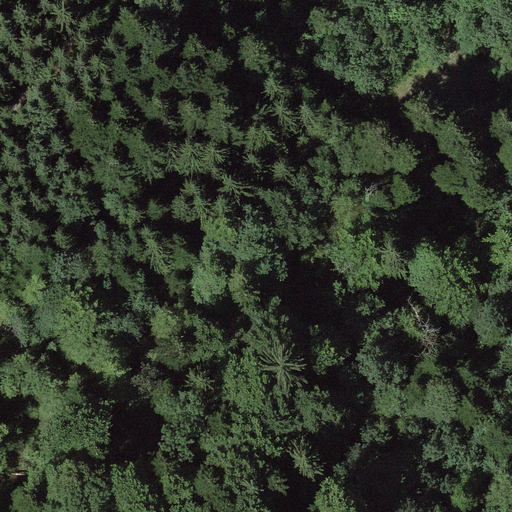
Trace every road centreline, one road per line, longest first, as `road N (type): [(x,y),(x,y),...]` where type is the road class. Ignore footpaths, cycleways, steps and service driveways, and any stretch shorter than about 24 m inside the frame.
road 1 (track): [(0,123),(96,0)]
road 2 (track): [(511,62),(454,76),(379,122)]
